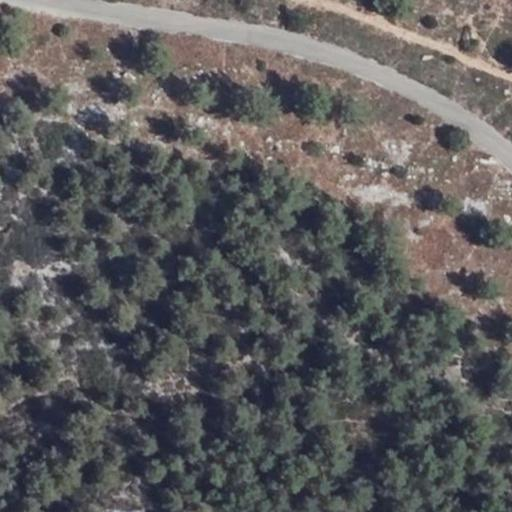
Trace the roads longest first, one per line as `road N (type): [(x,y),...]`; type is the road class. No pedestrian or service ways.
road 1 (unclassified): [(511,154),(425,94),(323,50),(63,0)]
road 2 (track): [(511,75),(292,0)]
